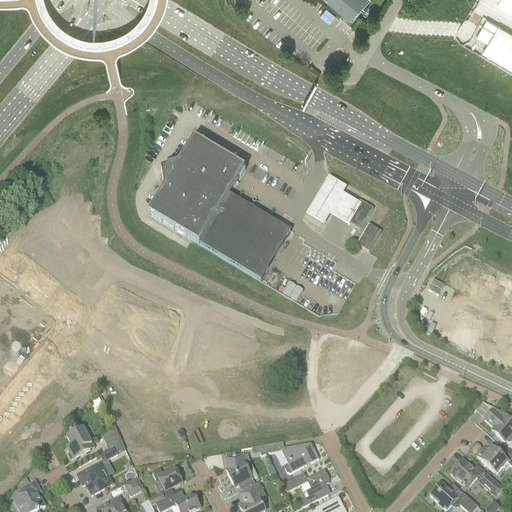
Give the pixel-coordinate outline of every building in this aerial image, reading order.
[(337,0),(351,12),(361,0),(337,0)] [(511,0),(496,0),(495,4),(511,14),(511,0)] [(511,32),(499,24),(482,52),(511,69),(511,32)] [(397,65),(395,71),(420,82),(422,77),(397,65)] [(244,171),(231,164),(193,141),(177,167),(160,173),(163,190),(148,216),(199,247),(199,246),(260,283),(290,233),(229,196),(244,171)] [(345,189),(328,179),(318,196),(305,218),(322,228),(329,218),(337,223),(347,229),(348,226),(347,225),(358,206),(342,196),(345,189)] [(360,233),(373,211),(359,203),(358,206),(347,225),(348,226),(360,233)] [(381,234),(370,227),(368,227),(356,247),(369,254),(381,234)] [(511,419),(494,410),(484,422),(493,430),(491,432),(504,444),(505,443),(506,443),(507,444),(508,444),(509,444),(510,444),(511,444),(511,443),(511,419)] [(94,451),(91,446),(83,429),(72,435),(71,434),(69,435),(69,436),(66,438),(71,449),(67,451),(73,462),(94,451)] [(108,451),(122,444),(115,430),(101,438),(108,451)] [(296,448),(283,450),(282,444),(263,448),(267,456),(280,454),(281,453),(287,466),(285,467),(284,470),(287,475),(290,476),(318,461),(313,452),(310,446),(304,447),(297,450),(296,448)] [(263,448),(256,449),(259,455),(261,459),(267,456),(263,448)] [(484,450),(476,459),(483,466),(493,474),(496,477),(503,470),(505,471),(509,467),(511,469),(511,458),(509,456),(507,454),(503,459),(494,451),(491,448),(487,453),(484,450)] [(114,449),(100,457),(103,464),(107,462),(117,456),(114,449)] [(242,457),(225,460),(227,471),(229,474),(227,475),(232,487),(235,486),(236,489),(238,488),(248,482),(251,488),(254,486),(251,481),(256,478),(253,471),(248,473),(243,463),(242,458),(242,457)] [(479,478),(469,469),(461,462),(449,475),(467,491),(479,478)] [(100,493),(112,487),(100,465),(77,478),(82,488),(85,486),(91,498),(97,494),(98,495),(100,494),(100,493)] [(182,485),(180,481),(175,470),(162,476),(160,471),(151,475),(156,483),(158,482),(165,494),(182,485)] [(329,481),(328,480),(324,472),(306,481),(303,476),(282,487),(286,495),(307,485),(311,491),(305,494),(308,500),(299,504),(302,510),(328,497),(324,490),(324,487),(325,487),(326,487),(327,487),(327,486),(328,486),(328,485),(329,484),(329,483),(329,482),(329,481)] [(495,499),(502,491),(485,476),(478,484),(495,499)] [(130,500),(144,492),(137,480),(123,487),(130,500)] [(36,492),(38,490),(34,483),(21,491),(23,495),(12,501),(18,511),(38,511),(45,508),(36,492)] [(252,489),(239,496),(241,501),(244,506),(239,508),(240,511),(264,511),(260,504),(265,502),(266,499),(258,484),(254,486),(251,488),(252,489)] [(460,502),(448,491),(441,485),(435,491),(434,491),(432,494),(433,494),(429,498),(438,506),(437,507),(443,511),(444,511),(445,511),(447,511),(451,508),(455,511),(460,508),(464,511),(475,511),(478,509),(464,497),(460,502)] [(152,509),(155,507),(164,502),(161,496),(148,502),(152,509)] [(191,497),(178,503),(175,497),(164,502),(155,507),(157,511),(166,511),(173,509),(176,510),(177,511),(197,511),(200,511),(194,500),(193,501),(191,497)] [(344,511),(338,499),(313,511),(312,511),(310,511),(344,511)] [(125,511),(119,500),(95,511),(125,511)]
